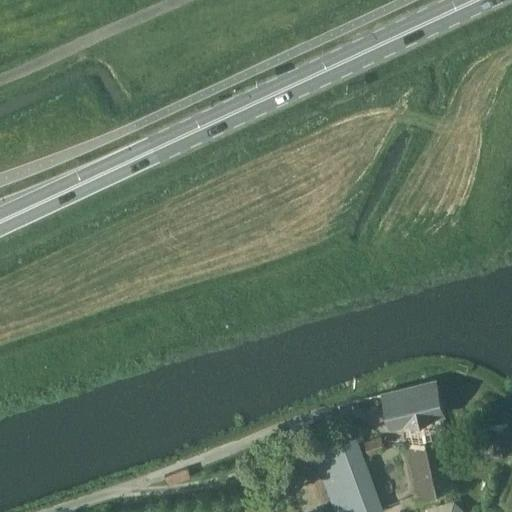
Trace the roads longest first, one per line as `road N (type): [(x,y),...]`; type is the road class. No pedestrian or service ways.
road 1 (primary): [(483,0),(0,220)]
road 2 (track): [(188,0),(0,81)]
